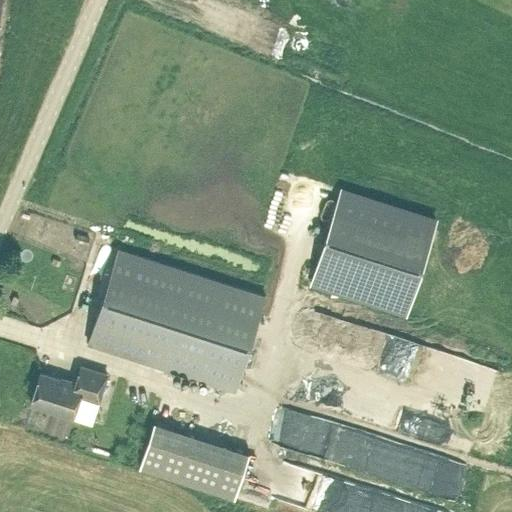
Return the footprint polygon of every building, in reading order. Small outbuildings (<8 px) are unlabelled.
[(117,14),(90,97),(103,101),(91,137),(116,145),(138,79),(113,71),(131,19),(117,14)] [(130,133),(154,141),(171,95),(146,87),(130,133)] [(283,159),(273,203),(293,207),(303,163),(283,159)] [(340,187),(310,282),(406,312),(436,217),(340,187)] [(265,229),(266,262),(285,261),(283,228),(265,229)] [(87,341),(234,388),(264,294),(256,291),(118,247),(87,341)] [(272,386),(283,345),(267,341),(256,382),(272,386)] [(40,370),(30,401),(72,414),(79,393),(98,399),(107,372),(80,364),(75,380),(67,377),(67,379),(40,370)] [(247,450),(153,420),(138,465),(232,496),(247,450)]
